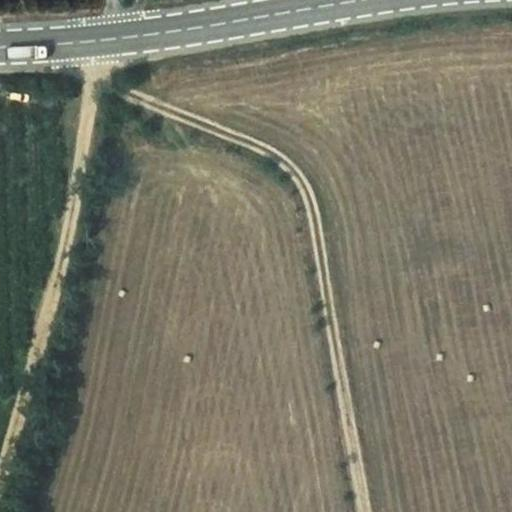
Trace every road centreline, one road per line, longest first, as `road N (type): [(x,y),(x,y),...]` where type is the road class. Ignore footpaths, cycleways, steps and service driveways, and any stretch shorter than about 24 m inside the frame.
road 1 (track): [(91,78),(274,153),(299,174),(366,511)]
road 2 (track): [(0,482),(56,298),(96,49)]
road 3 (tertiary): [(384,0),(96,49),(0,47)]
